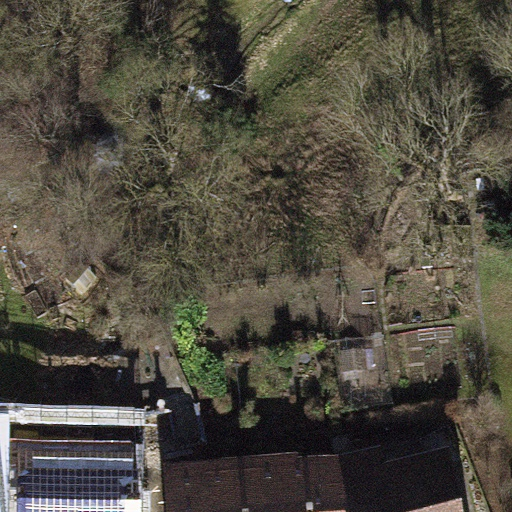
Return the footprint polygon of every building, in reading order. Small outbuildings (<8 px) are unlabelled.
[(470,235),(444,237),(444,258),(471,257),(470,235)] [(139,418),(148,458),(208,445),(199,405),(139,418)] [(0,511),(134,511),(135,435),(0,433),(0,511)] [(334,442),(341,474),(347,511),(460,511),(458,501),(456,502),(449,463),(384,480),(376,451),(355,456),(351,439),(334,442)] [(264,480),(170,488),(171,511),(347,511),(341,474),(278,479),(278,469),(263,469),(264,480)]
